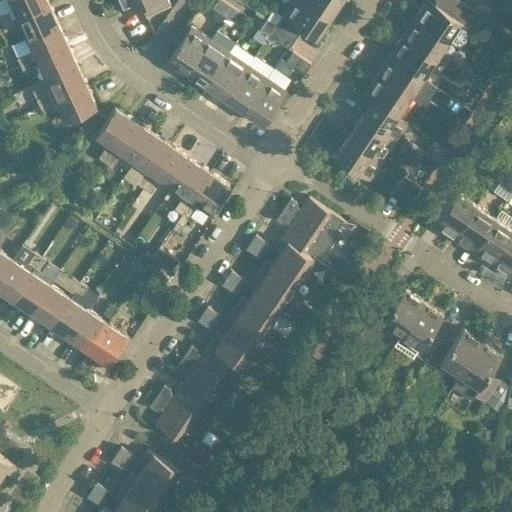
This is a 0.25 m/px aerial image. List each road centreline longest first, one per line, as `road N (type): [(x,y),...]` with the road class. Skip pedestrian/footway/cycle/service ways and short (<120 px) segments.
road 1 (residential): [(95,407),(264,162)]
road 2 (residential): [(511,305),(264,162)]
road 3 (residential): [(264,162),(367,0)]
road 4 (residential): [(264,162),(133,71)]
road 5 (residential): [(33,511),(95,407)]
